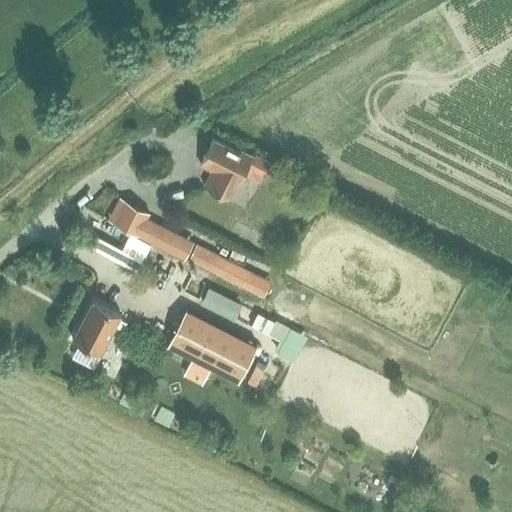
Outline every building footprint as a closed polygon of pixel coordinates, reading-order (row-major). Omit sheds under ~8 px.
[(203,159),(200,164),(212,170),(204,185),(228,198),(236,183),(238,183),(243,172),(252,177),(263,155),(254,150),(252,155),(240,148),(239,151),(213,137),(202,158),(203,159)] [(185,259),(191,247),(140,222),(146,211),(121,198),(110,220),(185,259)] [(189,258),(263,295),(271,279),(197,242),(189,258)] [(242,302),(209,285),(200,301),(234,318),(242,302)] [(94,299),(75,338),(103,354),(122,315),(94,299)] [(167,344),(238,380),(257,343),(186,307),(167,344)] [(257,313),(251,325),(268,334),(274,322),(257,313)] [(286,323),(276,343),(288,349),(298,329),(286,323)] [(145,398),(138,412),(148,417),(155,403),(145,398)] [(306,435),(304,439),(305,446),(310,448),(315,440),(306,435)]
